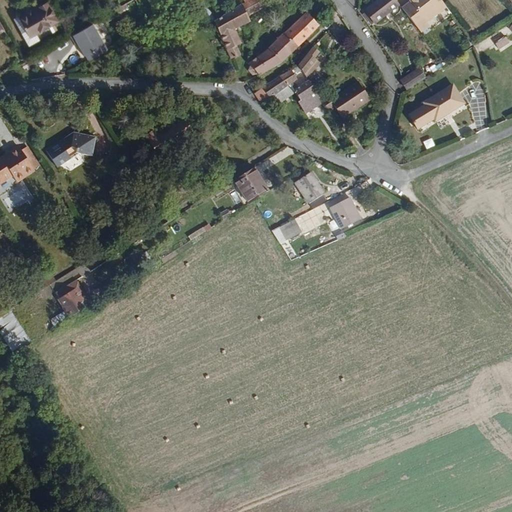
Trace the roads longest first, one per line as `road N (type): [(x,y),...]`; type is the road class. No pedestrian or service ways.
road 1 (residential): [(371,170),(213,91),(94,84),(0,96)]
road 2 (track): [(0,308),(289,135)]
road 3 (residential): [(371,170),(388,78),(341,0)]
road 4 (track): [(397,177),(511,310)]
road 5 (residential): [(511,127),(397,177),(371,170)]
